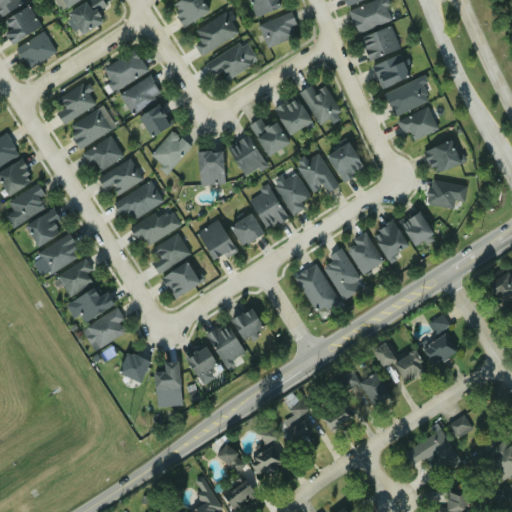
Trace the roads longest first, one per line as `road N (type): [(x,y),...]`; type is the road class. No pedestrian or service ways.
road 1 (residential): [(163,327),(0,70)]
road 2 (residential): [(397,180),(163,327)]
road 3 (residential): [(290,511),(508,363)]
road 4 (secondary): [(85,511),(263,391)]
road 5 (residential): [(397,180),(315,0)]
road 6 (secondary): [(428,0),(495,146)]
road 7 (secondary): [(313,355),(445,271)]
road 8 (residential): [(144,17),(18,99)]
road 9 (residential): [(210,116),(333,43)]
road 10 (residential): [(133,0),(210,116)]
